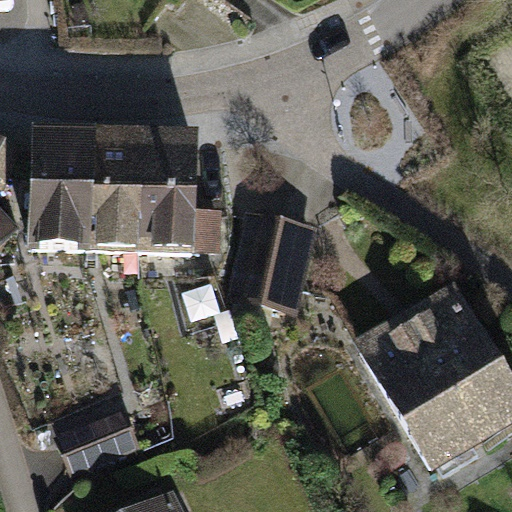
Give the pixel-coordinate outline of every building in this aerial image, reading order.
[(0,187),(1,188),(22,151),(0,138),(0,187)] [(189,254),(191,148),(36,145),(34,251),(189,254)] [(0,245),(15,232),(0,214),(0,245)] [(312,241),(248,227),(230,307),(294,321),(312,241)] [(511,398),(454,298),(357,354),(428,478),(511,429),(511,398)] [(140,426),(67,440),(72,465),(145,451),(140,426)]
